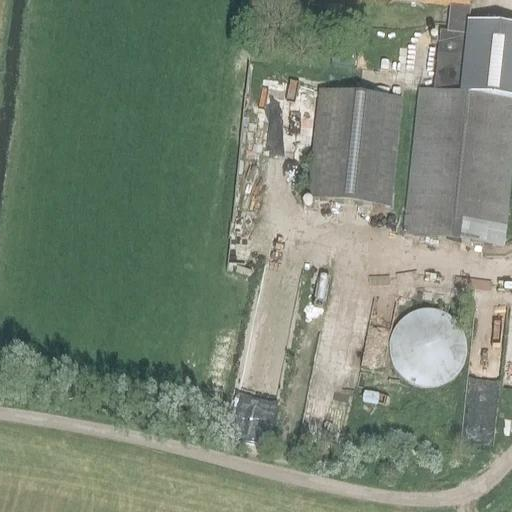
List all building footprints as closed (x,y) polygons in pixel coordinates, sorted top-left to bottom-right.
[(379,0),(449,7),(470,9),(471,0),(379,0)] [(433,93),(418,92),(403,238),(503,248),(511,164),(511,28),(468,24),(470,9),(449,7),(447,33),(440,32),(433,93)] [(398,52),(399,34),(377,33),(376,51),(398,52)] [(307,202),(391,210),(402,101),(304,91),(302,109),(316,110),(307,202)] [(432,315),(426,315),(419,315),(413,317),(407,320),(401,324),(396,328),(393,334),(390,340),(388,346),(387,353),(388,360),(390,366),(393,372),(396,378),(401,383),(407,386),(413,389),(419,391),(426,392),(432,391),(439,389),(445,386),(450,383),(455,378),(459,372),(462,366),(464,360),(464,353),(464,346),(462,340),(459,334),(455,328),(450,324),(445,320),(439,317),(432,315)] [(327,428),(337,373),(316,370),(306,424),(327,428)] [(467,445),(498,446),(500,381),(469,380),(467,445)]
